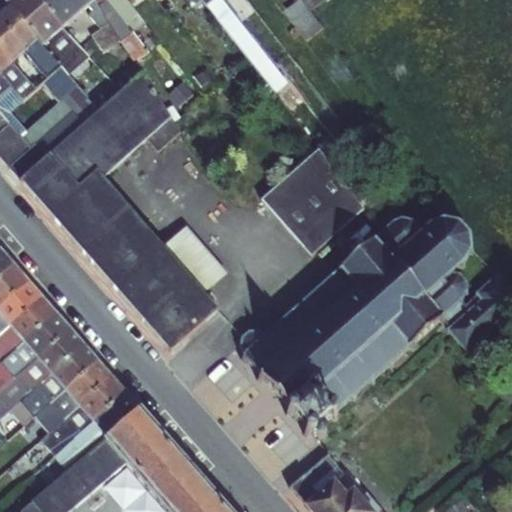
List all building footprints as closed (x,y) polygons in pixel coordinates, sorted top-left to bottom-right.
[(12,0),(6,5),(36,40),(41,47),(42,46),(62,29),(37,0),(12,0)] [(37,0),(62,29),(88,6),(95,0),(94,0),(37,0)] [(95,0),(88,6),(93,11),(88,16),(101,28),(90,36),(103,54),(120,41),(98,6),(95,0)] [(125,0),(94,0),(95,0),(98,6),(105,1),(124,25),(137,14),(125,0)] [(202,0),(252,61),(262,53),(219,0),(202,0)] [(299,0),(283,13),(291,24),(308,10),(309,12),(324,0),(299,0)] [(131,34),(124,25),(105,1),(98,6),(120,41),(120,42),(131,34)] [(0,11),(0,48),(12,62),(25,50),(36,40),(6,5),(0,11)] [(308,10),(291,24),(306,42),(322,28),(309,12),(308,10)] [(62,29),(42,46),(60,67),(68,75),(89,57),(62,29)] [(147,53),(131,34),(120,42),(132,62),(147,53)] [(36,40),(25,50),(42,72),(48,78),(60,67),(42,46),(41,47),(36,40)] [(0,72),(12,62),(0,48),(0,72)] [(262,53),(252,61),(274,92),(286,83),(263,52),(262,53)] [(12,62),(0,72),(0,74),(23,101),(36,89),(30,83),(12,62)] [(30,83),(36,89),(48,78),(42,72),(30,83)] [(99,112),(83,125),(20,182),(170,352),(218,310),(204,295),(162,246),(103,179),(147,140),(171,119),(142,73),(99,112)] [(169,94),(179,105),(192,94),(182,83),(169,94)] [(78,87),(63,102),(71,112),(83,125),(99,112),(78,87)] [(36,145),(35,144),(71,112),(63,102),(19,137),(31,149),(36,145)] [(10,169),(20,182),(83,125),(71,112),(35,144),(36,145),(31,149),(10,169)] [(0,140),(12,129),(0,115),(0,140)] [(171,119),(147,140),(158,152),(180,132),(171,119)] [(0,140),(0,157),(10,169),(31,149),(19,137),(12,129),(0,140)] [(262,201),(311,256),(364,209),(319,152),(311,157),(262,201)] [(240,348),(243,356),(261,377),(288,409),(287,414),(291,418),(295,418),(305,429),(305,434),(308,436),(313,436),(315,435),(318,436),(321,437),(323,436),(325,434),(326,432),(327,429),(325,427),(323,424),(329,420),(333,420),(337,417),(336,412),(409,347),(441,317),(441,321),(446,330),(464,350),(511,308),(511,292),(497,275),(475,294),(464,306),(461,303),(466,294),(464,284),(451,274),(463,263),(470,252),(468,236),(458,224),(443,220),(428,226),(419,234),(390,259),(374,241),(341,271),(266,336),(258,332),(248,333),(241,340),(240,348)] [(162,246),(204,295),(228,273),(186,225),(162,246)] [(0,277),(14,266),(0,250),(0,277)] [(14,266),(0,277),(0,308),(28,283),(14,266)] [(28,283),(0,308),(0,316),(9,327),(42,298),(28,283)] [(9,327),(23,343),(55,314),(42,298),(9,327)] [(23,343),(36,358),(37,359),(69,330),(55,314),(23,343)] [(0,334),(9,327),(0,316),(0,334)] [(23,343),(9,327),(0,334),(0,363),(23,343)] [(37,359),(51,375),(83,347),(69,330),(37,359)] [(0,390),(36,358),(23,343),(0,363),(0,390)] [(65,391),(98,363),(83,347),(51,375),(65,391)] [(0,419),(10,411),(21,402),(51,375),(37,359),(36,358),(0,390),(0,400),(1,401),(0,401),(0,419)] [(65,391),(78,407),(112,379),(98,363),(65,391)] [(49,403),(65,391),(51,375),(21,402),(34,417),(44,407),(49,403)] [(78,407),(92,422),(126,394),(112,379),(78,407)] [(44,407),(59,425),(78,407),(65,391),(49,403),(44,407)] [(126,394),(92,422),(106,439),(140,410),(126,394)] [(34,417),(21,402),(10,411),(23,426),(34,417)] [(92,422),(78,407),(59,425),(40,441),(53,457),(92,422)] [(126,464),(167,511),(229,511),(140,410),(106,439),(105,440),(105,441),(126,464)] [(92,422),(53,457),(67,473),(105,441),(105,440),(106,439),(92,422)] [(69,511),(126,464),(105,441),(67,473),(33,502),(22,511),(69,511)] [(288,487),(305,507),(334,481),(335,483),(345,473),(330,451),(288,487)] [(485,480),(493,491),(507,480),(498,469),(485,480)] [(353,490),(371,511),(380,511),(366,494),(345,473),(335,483),(346,495),(353,490)] [(305,507),(308,511),(371,511),(353,490),(346,495),(335,483),(334,481),(305,507)]
